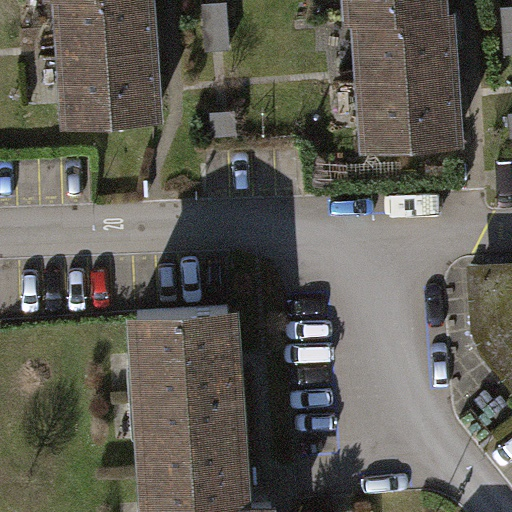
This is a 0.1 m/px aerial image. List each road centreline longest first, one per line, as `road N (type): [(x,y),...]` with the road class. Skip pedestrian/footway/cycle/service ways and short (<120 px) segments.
road 1 (residential): [(225,228),(362,223),(371,373),(488,511)]
road 2 (residential): [(0,238),(225,228)]
